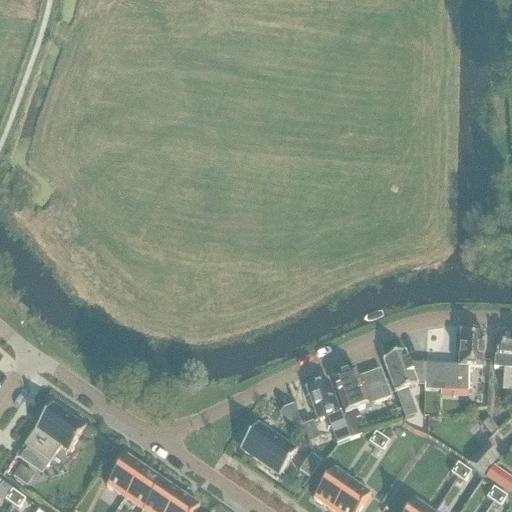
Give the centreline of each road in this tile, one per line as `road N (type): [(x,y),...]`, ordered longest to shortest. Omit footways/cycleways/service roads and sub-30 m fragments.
road 1 (residential): [(159,442),(404,328),(447,318),(511,320)]
road 2 (residential): [(159,442),(34,356)]
road 3 (residential): [(261,511),(159,442)]
